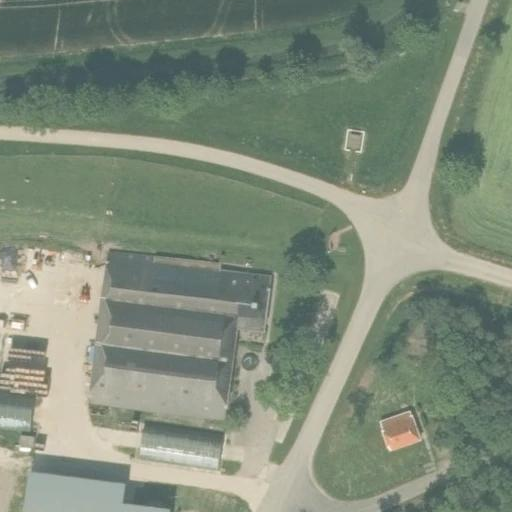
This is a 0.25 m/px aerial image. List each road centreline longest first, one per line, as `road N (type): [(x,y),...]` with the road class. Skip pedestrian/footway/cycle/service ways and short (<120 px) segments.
road 1 (unclassified): [(400,226),(239,161),(0,133)]
road 2 (unclassified): [(274,511),(400,226)]
road 3 (unclassified): [(400,226),(481,0)]
road 4 (unclassified): [(511,279),(442,254),(400,226)]
